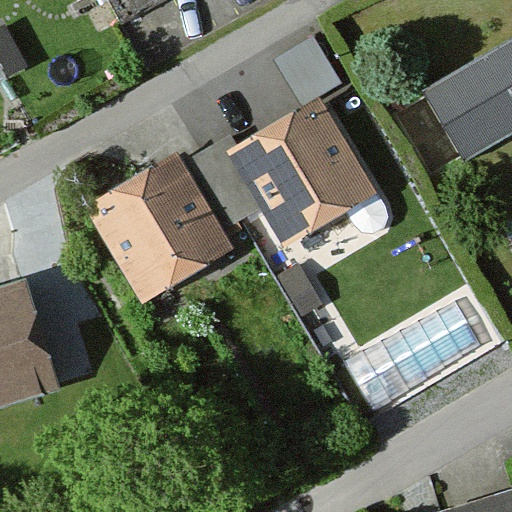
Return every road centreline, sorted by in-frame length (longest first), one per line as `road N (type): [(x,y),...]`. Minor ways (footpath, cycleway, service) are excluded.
road 1 (residential): [(315,0),(0,185)]
road 2 (residential): [(322,511),(511,399)]
